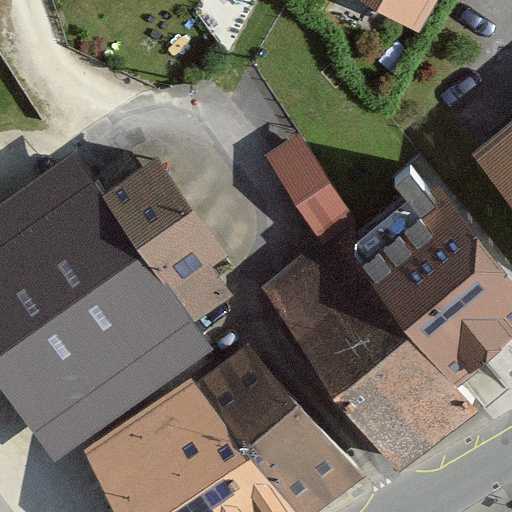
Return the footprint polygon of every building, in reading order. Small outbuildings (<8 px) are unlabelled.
[(426,0),(378,0),(414,20),(426,0)] [(511,131),(486,153),(511,184),(511,131)] [(348,206),(312,151),(283,170),(319,225),(348,206)] [(157,157),(106,193),(189,312),(224,287),(204,258),(221,246),(157,157)] [(410,164),(395,176),(409,193),(424,181),(410,164)] [(96,180),(0,247),(0,368),(36,419),(189,312),(106,193),(96,180)] [(511,288),(439,197),(361,259),(414,325),(448,369),(511,317),(511,288)] [(414,325),(361,259),(355,251),(282,309),(338,385),(414,325)] [(448,369),(414,325),(338,385),(393,458),(474,398),(448,369)] [(251,352),(200,389),(242,439),(292,394),(251,352)] [(276,511),(295,499),(242,439),(200,389),(197,385),(148,419),(145,415),(115,443),(123,455),(120,457),(116,474),(117,487),(115,488),(121,511),(276,511)] [(357,464),(292,394),(242,439),(295,499),(301,505),(357,464)]
